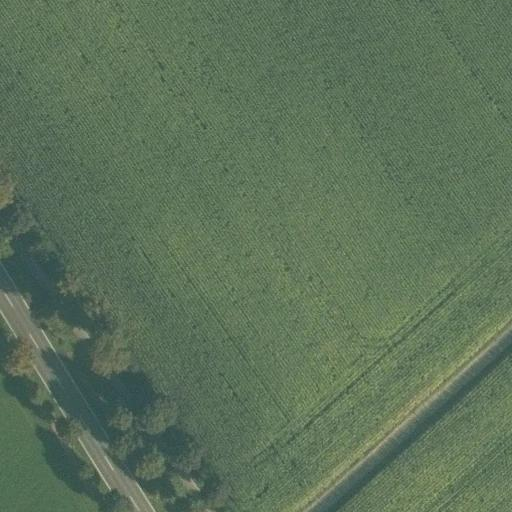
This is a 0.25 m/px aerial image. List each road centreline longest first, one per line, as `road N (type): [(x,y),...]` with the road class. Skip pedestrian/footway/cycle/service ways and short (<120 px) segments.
road 1 (unclassified): [(511,331),(316,511)]
road 2 (tertiary): [(139,511),(0,287)]
